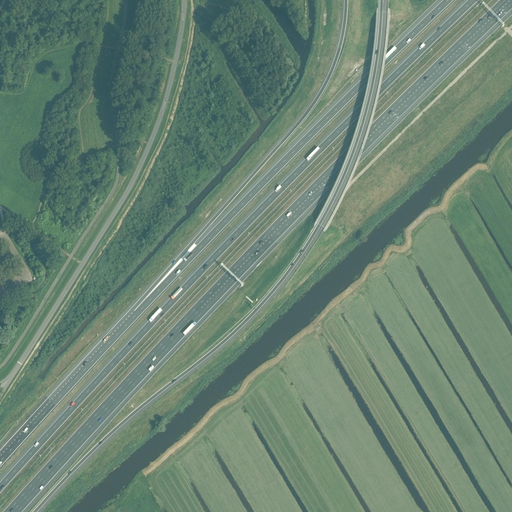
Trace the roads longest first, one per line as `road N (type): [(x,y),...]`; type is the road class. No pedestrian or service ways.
road 1 (motorway): [(12,511),(257,249),(511,0)]
road 2 (motorway): [(473,0),(278,190),(0,488)]
road 3 (motorway): [(35,511),(113,430),(243,323),(298,257),(334,198),(364,123),(382,0)]
road 4 (unknown): [(0,403),(157,145),(184,63),(192,7)]
road 5 (motorway): [(448,0),(136,314)]
road 6 (motorway): [(345,0),(343,35),(323,88),(136,314)]
road 7 (unclassified): [(175,62),(128,190),(8,380)]
road 8 (motorway): [(136,314),(0,462)]
road 9 (track): [(448,213),(511,320)]
